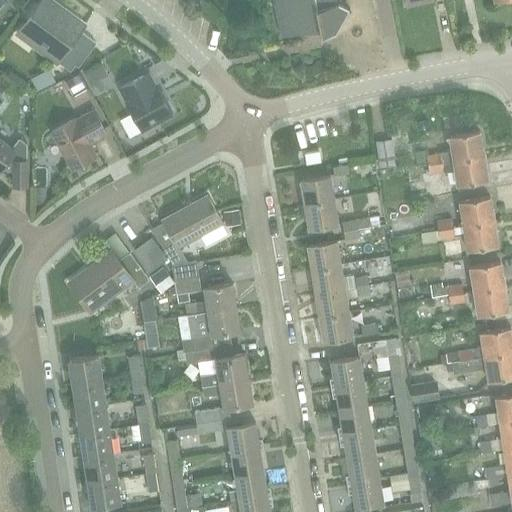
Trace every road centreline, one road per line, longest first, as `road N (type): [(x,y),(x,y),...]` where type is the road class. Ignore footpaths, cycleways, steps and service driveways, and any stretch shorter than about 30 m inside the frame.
road 1 (residential): [(311,511),(247,120)]
road 2 (residential): [(247,120),(398,80),(490,66)]
road 3 (residential): [(43,247),(80,215),(247,120)]
road 4 (residential): [(25,344),(54,511)]
road 5 (residential): [(247,120),(220,81),(132,0)]
